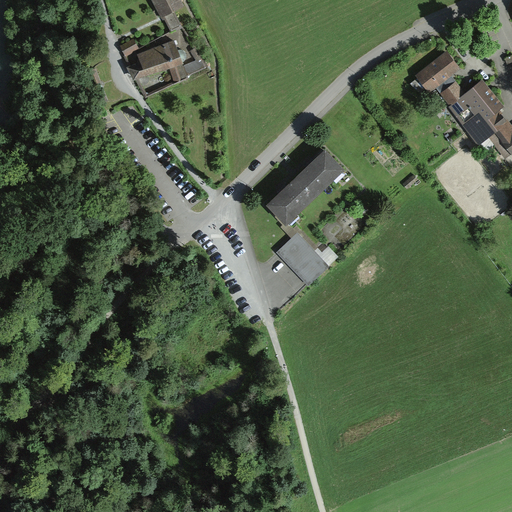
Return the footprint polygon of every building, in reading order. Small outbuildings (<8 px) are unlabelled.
[(178,0),(152,0),(167,30),(182,23),(175,8),(181,5),(178,0)] [(118,45),(123,54),(137,46),(133,38),(118,45)] [(126,57),(132,77),(168,66),(172,80),(185,76),(174,42),(126,57)] [(427,91),(434,86),(475,141),(486,133),(504,158),(511,152),(511,129),(511,130),(504,121),(502,122),(492,109),(496,106),(479,83),(463,95),(447,75),(455,69),(443,53),(414,74),(427,91)] [(266,199),(284,217),(338,165),(320,147),(266,199)] [(295,228),(272,250),(303,283),(327,261),(295,228)]
